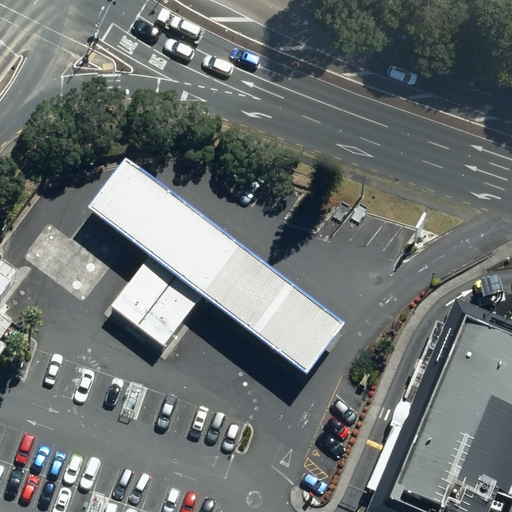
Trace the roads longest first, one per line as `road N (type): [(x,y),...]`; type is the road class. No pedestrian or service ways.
road 1 (primary): [(511,179),(243,74)]
road 2 (primary): [(267,0),(348,42),(511,103)]
road 3 (primary): [(243,74),(13,106)]
road 4 (unknown): [(168,367),(238,220)]
road 5 (primary): [(243,74),(103,0)]
road 6 (secondary): [(96,0),(13,106)]
